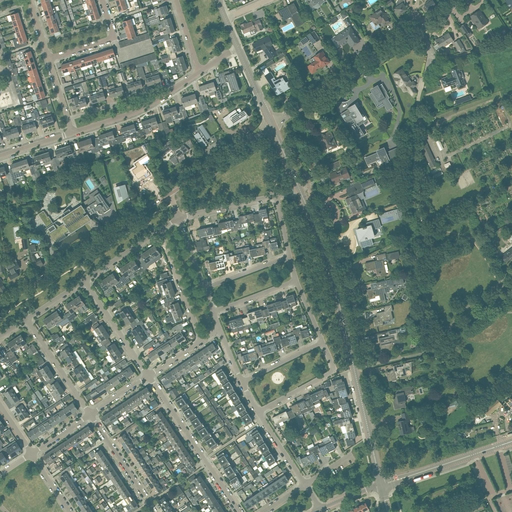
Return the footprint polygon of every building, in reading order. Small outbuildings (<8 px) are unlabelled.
[(405,6),(404,0),(397,0),(397,1),(397,2),(396,3),(396,4),(397,5),(397,6),(394,8),(396,11),(395,11),(398,15),(407,10),(405,6)] [(427,0),(426,1),(427,2),(424,4),(425,6),(424,6),(423,8),(425,11),(427,11),(428,10),(429,11),(436,6),(432,0),(427,0)] [(94,1),(92,1),(82,4),(84,10),(88,9),(96,6),(94,1)] [(51,8),(49,2),(41,5),(43,11),(51,8)] [(125,3),(118,6),(119,12),(127,9),(125,3)] [(293,21),(296,27),(304,24),(296,7),(294,3),(287,6),(288,7),(279,11),(281,16),(283,20),(292,15),(294,20),(293,21)] [(98,12),(96,6),(88,9),(90,15),(98,12)] [(156,15),(157,16),(162,15),(164,14),(168,12),(166,6),(164,6),(161,7),(160,8),(157,9),(155,9),(156,15)] [(55,7),(51,8),(43,11),(45,16),(53,14),(57,13),(55,7)] [(381,21),(384,25),(390,21),(384,13),(383,14),(380,10),(371,17),(373,21),(370,23),(375,30),(380,26),(378,23),(381,21)] [(488,21),(487,19),(486,19),(480,10),(471,16),(473,20),(473,21),(475,24),(476,24),(479,29),(488,23),(488,22),(488,21)] [(90,15),(90,16),(92,21),(99,18),(98,12),(90,15)] [(18,13),(10,15),(7,16),(8,22),(12,21),(19,18),(18,13)] [(55,19),(53,14),(45,16),(47,22),(55,19)] [(21,24),(19,18),(12,21),(13,27),(21,24)] [(58,18),(55,19),(47,22),(49,28),(60,24),(58,18)] [(161,25),(162,28),(166,27),(172,25),(170,18),(164,20),(160,21),(161,25)] [(132,25),(131,19),(123,22),(125,28),(132,25)] [(241,25),(242,26),(241,26),(244,34),(250,31),(251,35),(256,33),(256,32),(257,31),(257,32),(263,29),(261,24),(259,19),(252,22),(252,21),(246,24),(245,23),(241,25)] [(465,23),(462,25),(467,34),(471,32),(465,23)] [(23,30),(21,24),(13,27),(15,32),(23,30)] [(49,28),(51,34),(59,31),(58,28),(61,27),(60,24),(49,28)] [(134,31),(132,25),(125,28),(126,33),(134,31)] [(163,31),(164,35),(168,33),(174,31),(172,25),(166,27),(167,30),(163,31)] [(359,41),(357,37),(350,27),(334,38),(337,42),(339,41),(342,45),(348,41),(351,47),(359,41)] [(25,36),(23,30),(15,32),(17,38),(25,36)] [(136,37),(134,31),(126,33),(128,39),(129,39),(132,38),(135,37),(136,37)] [(313,44),(320,39),(318,37),(314,31),(307,35),(313,44)] [(437,44),(438,44),(441,48),(442,49),(444,49),(445,48),(445,47),(445,46),(453,41),(448,33),(440,39),(439,38),(435,41),(437,43),(437,44)] [(25,36),(17,38),(19,44),(27,41),(25,36)] [(176,44),(178,44),(176,37),(174,38),(172,39),(170,39),(166,41),(167,44),(168,47),(172,46),(176,44)] [(266,47),(269,52),(266,54),(270,59),(276,55),(270,46),(272,45),(269,37),(253,44),(256,52),(266,47)] [(306,37),(300,41),(303,45),(309,41),(306,37)] [(459,39),(453,43),(457,50),(459,50),(459,51),(464,50),(463,47),(459,39)] [(181,50),(178,44),(176,44),(172,46),(168,47),(169,50),(170,50),(171,53),(174,52),(175,52),(176,52),(181,50)] [(30,51),(25,53),(24,49),(17,52),(20,61),(30,58),(32,57),(30,51)] [(115,56),(113,49),(107,50),(110,58),(115,56)] [(110,58),(107,50),(101,52),(104,60),(110,58)] [(322,51),(310,60),(312,63),(307,66),(310,70),(311,72),(313,73),(315,71),(315,70),(315,69),(320,66),(321,68),(329,62),(327,58),(322,51)] [(104,60),(101,52),(95,54),(98,62),(104,60)] [(98,62),(95,54),(90,56),(92,64),(98,62)] [(92,64),(90,56),(84,58),(86,66),(92,64)] [(182,56),(176,58),(172,60),(174,66),(178,65),(185,63),(182,56)] [(32,57),(30,58),(20,61),(22,66),(26,65),(34,63),(32,57)] [(86,66),(84,58),(78,60),(81,68),(86,66)] [(152,60),(153,62),(155,62),(157,71),(151,73),(155,83),(161,81),(159,76),(162,75),(161,70),(159,64),(157,61),(157,59),(154,59),(152,60)] [(272,59),(265,64),(267,68),(271,66),(275,63),(272,59)] [(81,68),(78,60),(72,61),(75,69),(81,68)] [(76,71),(75,69),(72,61),(67,63),(69,71),(70,73),(76,71)] [(36,68),(34,63),(26,65),(28,71),(36,68)] [(61,65),(62,68),(58,69),(60,77),(64,76),(63,73),(69,71),(67,63),(61,65)] [(174,66),(171,67),(173,74),(181,71),(181,72),(183,71),(183,70),(187,69),(185,63),(178,65),(174,66)] [(448,78),(447,76),(441,79),(444,88),(451,85),(450,84),(455,82),(458,89),(465,86),(457,65),(450,67),(453,76),(448,78)] [(38,74),(36,68),(28,71),(30,77),(38,74)] [(393,74),(395,77),(395,78),(394,79),(398,84),(398,83),(400,86),(406,81),(408,84),(406,85),(408,89),(412,96),(412,95),(416,93),(413,87),(416,85),(413,81),(411,82),(407,76),(402,69),(393,74)] [(233,92),(240,90),(238,86),(238,83),(234,73),(228,75),(226,71),(218,74),(219,79),(221,83),(221,84),(224,83),(224,85),(228,84),(229,83),(232,92),(232,93),(233,92)] [(284,91),(290,87),(288,81),(285,82),(283,78),(283,77),(280,79),(276,81),(270,72),(265,76),(278,96),(281,93),(283,91),(284,92),(284,91)] [(108,76),(111,76),(110,73),(101,76),(104,87),(107,86),(105,79),(108,78),(108,76)] [(151,73),(145,75),(146,79),(148,86),(155,83),(151,73)] [(39,80),(38,74),(30,77),(32,82),(39,80)] [(492,92),(511,84),(511,76),(495,83),(495,84),(490,86),(492,92)] [(136,78),(137,82),(134,83),(136,89),(143,87),(141,81),(140,81),(139,77),(136,78)] [(129,81),(126,82),(127,85),(129,92),(136,89),(134,83),(132,79),(129,80),(129,81)] [(41,86),(39,80),(32,82),(33,88),(41,86)] [(82,92),(81,93),(80,95),(77,96),(78,101),(80,107),(87,105),(85,98),(84,96),(87,95),(83,82),(80,83),(82,92)] [(215,87),(213,82),(206,84),(209,92),(210,96),(215,94),(214,91),(216,90),(215,87)] [(117,84),(119,88),(115,89),(118,95),(124,93),(122,87),(121,83),(117,84)] [(209,92),(206,84),(199,87),(201,91),(202,95),(209,92)] [(114,85),(108,87),(109,91),(111,98),(118,95),(115,89),(114,85)] [(43,91),(41,86),(33,88),(34,91),(30,92),(31,95),(43,91)] [(386,92),(382,95),(378,88),(377,86),(372,90),(373,92),(369,94),(369,95),(370,95),(376,104),(382,100),(384,104),(384,105),(385,105),(387,110),(392,107),(393,107),(388,99),(389,98),(386,92)] [(99,90),(100,94),(97,95),(99,101),(106,99),(104,93),(103,93),(102,89),(99,90)] [(33,101),(45,97),(43,91),(31,95),(33,101)] [(93,93),(89,94),(90,97),(92,103),(99,101),(97,95),(94,96),(93,93)] [(191,104),(197,102),(196,98),(195,94),(188,96),(191,104)] [(191,104),(188,96),(181,98),(184,106),(191,104)] [(199,97),(202,105),(204,111),(205,110),(208,109),(206,104),(205,104),(204,101),(203,96),(199,97)] [(74,98),(71,99),(74,109),(80,107),(78,101),(75,102),(74,98)] [(169,109),(171,116),(173,120),(179,118),(180,121),(182,120),(182,122),(185,121),(182,112),(178,113),(176,107),(169,109)] [(350,114),(355,122),(351,125),(352,125),(353,127),(352,127),(356,134),(359,138),(364,135),(357,125),(362,122),(361,122),(363,121),(362,119),(362,118),(360,115),(363,113),(362,112),(363,111),(361,108),(360,109),(359,107),(354,110),(352,107),(348,110),(347,110),(343,112),(341,114),(343,113),(345,116),(343,117),(342,115),(342,116),(343,118),(350,114)] [(169,109),(163,111),(166,121),(162,123),(164,129),(168,127),(166,122),(169,121),(168,117),(171,116),(169,109)] [(228,115),(223,119),(229,128),(239,121),(239,122),(243,119),(244,120),(249,117),(245,112),(246,112),(245,112),(244,111),(241,113),(238,114),(237,112),(235,110),(230,113),(231,115),(229,117),(228,115)] [(44,115),(39,116),(37,111),(33,112),(38,125),(40,124),(42,128),(48,126),(44,115)] [(188,117),(187,115),(186,111),(182,112),(185,121),(195,117),(195,115),(188,117)] [(32,118),(28,119),(26,120),(30,132),(36,130),(35,126),(38,125),(33,112),(30,113),(32,118)] [(47,115),(46,114),(44,115),(48,126),(54,124),(51,116),(54,115),(53,113),(50,114),(47,115)] [(26,120),(21,121),(20,117),(16,118),(19,126),(22,125),(22,126),(24,134),(30,132),(26,120)] [(158,124),(156,117),(149,120),(152,130),(159,128),(160,130),(164,129),(162,123),(158,124)] [(149,120),(142,122),(145,128),(140,130),(142,136),(150,133),(151,131),(152,130),(149,120)] [(0,122),(0,121),(0,127),(3,137),(6,136),(7,139),(13,137),(10,130),(9,127),(4,128),(2,122),(2,123),(1,121),(0,122)] [(130,124),(127,125),(130,133),(131,137),(131,138),(137,136),(138,138),(139,138),(140,140),(143,139),(142,136),(140,130),(136,131),(134,124),(131,125),(131,124),(130,124)] [(198,129),(192,133),(203,148),(207,145),(206,143),(207,142),(208,142),(207,142),(208,143),(208,142),(207,140),(211,137),(202,124),(198,127),(198,128),(198,129)] [(123,128),(121,129),(123,135),(119,137),(121,143),(125,141),(124,139),(131,137),(130,133),(127,125),(123,126),(123,127),(123,128)] [(19,136),(16,128),(10,130),(13,137),(19,136)] [(115,138),(112,131),(106,134),(108,140),(111,139),(112,143),(115,142),(116,144),(121,143),(119,137),(115,138)] [(320,140),(323,149),(328,147),(329,150),(336,147),(330,132),(322,135),(318,137),(319,140),(320,140)] [(106,134),(99,136),(101,142),(97,144),(100,151),(100,153),(103,152),(101,149),(103,148),(102,146),(109,144),(108,140),(106,134)] [(93,145),(91,138),(84,141),(87,149),(91,148),(93,153),(100,151),(97,144),(93,145)] [(160,157),(172,149),(174,151),(175,155),(169,159),(175,164),(184,158),(183,154),(193,146),(191,142),(190,139),(178,147),(175,145),(175,143),(174,143),(173,138),(158,148),(160,157)] [(84,141),(78,143),(80,150),(76,151),(77,157),(78,159),(85,156),(83,151),(87,149),(84,141)] [(431,168),(436,165),(426,144),(421,147),(431,168)] [(72,152),(70,145),(63,148),(65,156),(69,155),(70,159),(77,157),(76,151),(72,152)] [(63,148),(55,150),(57,157),(54,158),(57,166),(60,165),(59,162),(67,160),(65,156),(63,148)] [(395,162),(398,161),(396,155),(398,154),(398,150),(398,153),(392,156),(390,151),(387,152),(385,153),(383,150),(382,149),(377,151),(378,152),(377,152),(377,153),(368,157),(369,158),(371,163),(380,159),(381,159),(383,164),(382,164),(383,166),(384,166),(384,167),(386,166),(386,167),(387,166),(386,166),(395,162)] [(51,159),(49,152),(41,155),(44,163),(45,165),(52,163),(55,172),(58,171),(57,166),(54,158),(51,159)] [(34,157),(34,159),(36,164),(33,165),(37,179),(41,178),(39,170),(38,169),(41,168),(40,164),(44,163),(41,155),(34,157)] [(140,160),(135,163),(137,167),(133,170),(135,174),(138,179),(144,174),(146,177),(150,175),(145,167),(152,162),(151,158),(149,155),(141,160),(140,160)] [(27,159),(19,162),(22,172),(23,175),(27,174),(26,170),(29,168),(33,180),(37,179),(33,165),(29,166),(27,159)] [(332,170),(341,166),(338,160),(329,164),(332,170)] [(11,164),(12,166),(14,171),(10,172),(12,179),(12,180),(14,184),(16,183),(16,182),(15,179),(17,179),(16,178),(24,176),(23,175),(22,172),(19,162),(11,164)] [(332,181),(335,180),(338,179),(340,181),(350,177),(346,167),(330,174),(332,181)] [(441,168),(432,170),(434,177),(443,175),(441,168)] [(351,206),(350,207),(353,214),(366,209),(362,201),(360,201),(359,198),(360,198),(358,194),(364,192),(363,189),(375,185),(371,177),(348,187),(349,189),(346,190),(349,198),(345,199),(348,205),(350,204),(351,206)] [(115,188),(119,202),(123,199),(123,197),(125,197),(127,196),(126,192),(131,191),(129,184),(125,186),(125,185),(115,188)] [(108,206),(109,205),(109,204),(109,203),(108,203),(108,202),(108,201),(107,201),(107,200),(106,200),(106,199),(105,199),(105,198),(104,198),(104,197),(103,198),(99,193),(94,197),(95,199),(96,201),(90,205),(86,208),(91,215),(99,210),(101,208),(104,212),(109,208),(108,206)] [(92,220),(81,203),(71,211),(69,208),(63,212),(64,215),(60,217),(63,222),(59,226),(58,225),(56,223),(54,222),(52,223),(52,222),(48,216),(47,216),(43,211),(38,214),(47,227),(44,229),(55,244),(92,220)] [(258,210),(259,213),(259,214),(256,214),(259,225),(262,224),(262,222),(264,221),(263,217),(268,216),(266,208),(258,210)] [(253,215),(253,213),(246,215),(247,222),(254,221),(254,222),(258,222),(258,225),(259,225),(256,214),(253,215)] [(238,217),(239,220),(236,221),(238,230),(242,229),(241,228),(244,227),(243,223),(247,222),(246,215),(238,217)] [(233,221),(233,220),(225,222),(227,229),(231,228),(232,231),(238,230),(236,221),(233,221)] [(218,223),(219,226),(219,227),(216,227),(218,235),(221,234),(225,233),(224,230),(227,229),(225,222),(218,223)] [(213,228),(213,226),(205,228),(207,236),(208,239),(218,237),(218,235),(216,227),(213,228)] [(376,235),(374,227),(373,227),(367,229),(367,227),(357,230),(358,232),(357,232),(361,246),(361,247),(369,244),(367,238),(376,235)] [(207,236),(205,228),(198,230),(201,241),(204,240),(203,237),(207,236)] [(262,242),(263,243),(259,244),(260,247),(256,248),(258,256),(266,254),(264,248),(267,248),(266,241),(265,241),(264,237),(262,238),(262,241),(262,242)] [(269,237),(265,238),(266,241),(267,248),(270,247),(271,251),(278,249),(277,241),(276,238),(269,239),(269,237)] [(34,253),(36,252),(35,244),(29,245),(31,258),(32,263),(33,263),(36,269),(43,265),(41,260),(40,259),(38,260),(34,253)] [(155,246),(151,248),(152,249),(148,251),(153,258),(156,257),(162,265),(163,263),(160,254),(155,246)] [(246,247),(242,248),(243,254),(240,254),(236,255),(238,262),(245,261),(244,255),(247,254),(246,247)] [(256,248),(250,250),(249,247),(246,247),(247,254),(250,254),(251,257),(258,256),(256,248)] [(511,258),(511,247),(501,256),(503,258),(506,262),(511,258),(511,259),(511,258)] [(144,253),(141,255),(145,261),(142,263),(146,269),(150,266),(148,262),(153,258),(148,251),(145,253),(144,253)] [(388,260),(400,258),(399,251),(390,253),(386,254),(388,260)] [(232,253),(229,253),(225,254),(227,261),(230,260),(231,264),(238,262),(236,255),(233,256),(232,253)] [(377,262),(377,261),(369,263),(369,262),(365,263),(367,271),(369,270),(372,270),(372,268),(375,267),(376,269),(377,274),(380,273),(381,276),(386,275),(383,261),(387,260),(385,253),(384,254),(379,255),(380,261),(377,262)] [(222,255),(223,260),(216,261),(218,269),(225,267),(224,262),(227,261),(225,254),(222,255)] [(131,263),(127,265),(132,272),(133,272),(139,268),(142,272),(146,269),(142,263),(138,266),(134,260),(130,262),(131,263)] [(205,261),(206,268),(209,267),(210,271),(218,269),(216,261),(210,263),(209,260),(205,261)] [(20,268),(17,261),(7,267),(10,273),(8,274),(11,280),(19,276),(16,270),(20,268)] [(124,267),(120,269),(124,275),(121,277),(125,284),(130,281),(128,278),(129,277),(130,278),(134,275),(133,272),(132,272),(127,265),(124,267)] [(110,276),(110,277),(106,279),(112,286),(117,283),(120,288),(125,284),(121,277),(117,280),(113,274),(110,276)] [(381,302),(385,301),(384,293),(389,291),(388,287),(393,286),(393,285),(395,284),(395,283),(401,282),(402,283),(404,283),(403,279),(405,279),(405,276),(402,276),(381,281),(376,283),(377,288),(372,289),(367,290),(369,298),(370,303),(380,300),(381,302)] [(105,295),(107,298),(109,296),(109,297),(111,296),(109,293),(114,290),(112,286),(106,279),(103,281),(100,283),(105,291),(104,292),(104,294),(105,295)] [(167,279),(160,281),(163,288),(164,288),(165,291),(173,288),(170,282),(168,282),(167,279)] [(173,288),(165,291),(167,294),(166,295),(168,301),(174,299),(173,296),(175,295),(173,288)] [(286,297),(287,300),(283,301),(286,308),(292,307),(296,305),(293,294),(286,297)] [(79,296),(76,298),(76,299),(73,302),(78,309),(81,314),(85,311),(88,309),(88,308),(87,307),(87,308),(79,296)] [(167,306),(168,309),(171,309),(172,308),(173,311),(180,309),(178,302),(176,303),(174,299),(168,301),(164,303),(165,307),(167,306)] [(120,300),(118,301),(114,304),(117,308),(123,304),(120,300)] [(281,301),(273,303),(274,306),(276,310),(276,311),(282,309),(286,308),(283,301),(281,302),(281,301)] [(69,303),(66,305),(70,311),(65,314),(70,321),(76,317),(73,312),(78,309),(73,302),(69,304),(69,303)] [(267,309),(264,310),(267,316),(270,315),(276,313),(276,311),(276,310),(274,306),(273,303),(266,305),(267,308),(267,309)] [(394,311),(399,309),(398,304),(380,308),(381,315),(374,317),(376,326),(377,326),(378,328),(380,327),(381,329),(388,328),(386,319),(389,318),(388,313),(395,312),(394,311)] [(124,306),(119,308),(122,312),(120,313),(124,319),(127,317),(130,314),(128,311),(129,311),(125,305),(124,306)] [(173,311),(174,315),(173,315),(176,322),(182,320),(180,316),(183,315),(180,309),(173,311)] [(267,316),(264,310),(262,310),(261,309),(254,311),(255,314),(256,318),(256,319),(257,321),(264,319),(263,317),(266,316),(267,316)] [(54,314),(51,316),(56,324),(55,324),(57,327),(60,325),(62,327),(68,323),(70,326),(72,324),(70,321),(65,314),(61,317),(57,311),(53,313),(54,314)] [(248,316),(248,317),(244,318),(247,325),(247,327),(251,326),(250,323),(257,321),(256,319),(256,318),(255,314),(254,311),(247,313),(248,316)] [(87,322),(96,316),(94,313),(85,319),(87,322)] [(127,317),(124,319),(128,325),(129,323),(132,327),(140,321),(137,323),(133,317),(132,317),(130,314),(127,317)] [(51,316),(47,319),(47,318),(43,320),(49,328),(55,324),(56,324),(51,316)] [(87,322),(89,326),(98,320),(96,316),(87,322)] [(247,325),(244,318),(242,318),(242,317),(234,319),(235,323),(236,326),(238,331),(244,330),(243,328),(247,327),(247,325)] [(228,325),(231,333),(234,332),(234,333),(238,331),(236,326),(235,323),(234,319),(227,321),(228,325)] [(140,321),(132,327),(134,330),(132,331),(136,337),(143,332),(141,330),(142,329),(140,326),(144,324),(141,320),(140,321)] [(98,323),(92,326),(98,336),(99,335),(106,331),(102,325),(100,326),(98,323)] [(177,325),(169,330),(171,332),(178,328),(183,326),(182,323),(177,325)] [(309,334),(306,326),(302,327),(296,329),(298,336),(301,335),(302,339),(310,336),(309,334)] [(298,336),(296,329),(293,330),(293,332),(290,333),(291,336),(287,337),(289,341),(289,342),(290,344),(297,342),(297,340),(295,337),(298,336)] [(392,341),(395,341),(395,340),(399,339),(397,329),(388,331),(389,336),(378,338),(379,343),(381,343),(381,345),(380,345),(380,346),(381,346),(382,352),(392,350),(393,350),(395,349),(394,345),(393,345),(392,341)] [(136,337),(140,343),(142,341),(144,345),(149,341),(147,338),(149,337),(149,336),(146,330),(143,332),(136,337)] [(181,330),(178,331),(173,335),(179,343),(185,338),(182,333),(182,332),(181,330)] [(99,335),(101,338),(100,339),(104,345),(110,341),(108,338),(110,337),(106,331),(99,335)] [(279,337),(276,338),(279,344),(282,343),(283,347),(290,344),(289,342),(289,341),(287,337),(287,334),(279,337)] [(21,335),(18,337),(18,338),(14,340),(19,348),(23,345),(26,350),(29,348),(33,354),(37,351),(33,344),(28,347),(26,343),(21,335)] [(179,343),(173,335),(175,337),(168,342),(172,347),(179,343)] [(279,344),(276,338),(274,338),(273,339),(274,341),(267,343),(268,347),(270,351),(270,353),(278,350),(277,348),(276,345),(279,344)] [(11,342),(7,344),(11,350),(7,353),(14,362),(18,359),(13,352),(19,348),(14,340),(11,342)] [(102,351),(107,348),(109,351),(111,354),(118,349),(114,343),(112,345),(110,341),(104,345),(100,348),(102,351)] [(162,346),(160,344),(165,352),(172,347),(168,342),(162,346)] [(67,343),(61,347),(63,350),(61,352),(65,358),(72,353),(70,350),(71,350),(70,348),(67,343)] [(215,346),(213,343),(208,347),(212,354),(215,352),(217,354),(222,351),(220,348),(218,344),(215,346)] [(259,352),(257,346),(256,343),(253,344),(253,347),(255,352),(249,354),(250,359),(251,361),(258,359),(257,357),(256,353),(259,352)] [(257,346),(259,352),(262,351),(263,355),(270,353),(270,351),(268,347),(267,343),(260,345),(257,346)] [(85,344),(82,346),(88,355),(88,356),(92,353),(85,344)] [(160,344),(154,348),(153,349),(159,356),(165,352),(160,344)] [(212,354),(208,347),(202,350),(207,357),(208,358),(211,356),(211,355),(212,354)] [(109,355),(113,360),(114,360),(116,363),(122,359),(120,356),(122,355),(118,349),(111,354),(109,355)] [(149,351),(151,353),(148,355),(152,361),(159,356),(153,349),(149,351)] [(207,357),(202,350),(197,354),(202,361),(207,357)] [(237,352),(239,361),(242,360),(243,363),(251,361),(250,359),(249,354),(248,354),(247,351),(241,353),(240,351),(237,352)] [(0,360),(3,358),(6,362),(7,364),(8,363),(13,371),(17,368),(14,362),(7,353),(2,356),(0,352),(0,360)] [(65,358),(69,363),(71,362),(73,365),(79,362),(75,355),(74,356),(72,353),(65,358)] [(202,361),(197,354),(192,357),(197,364),(198,365),(200,364),(201,365),(204,364),(202,361)] [(197,364),(192,357),(187,361),(192,368),(192,369),(195,367),(196,369),(198,367),(197,365),(197,364)] [(192,368),(187,361),(182,364),(186,371),(189,370),(191,372),(193,371),(191,368),(192,368)] [(79,362),(73,365),(75,369),(74,370),(78,376),(87,370),(85,366),(83,368),(79,362)] [(405,363),(395,365),(396,369),(390,370),(391,371),(386,372),(388,381),(393,380),(393,379),(396,379),(396,378),(398,378),(406,376),(412,375),(411,362),(405,363)] [(186,371),(182,364),(176,368),(181,375),(184,373),(186,375),(188,374),(186,372),(186,371)] [(33,374),(36,372),(40,378),(39,378),(50,371),(47,365),(39,371),(37,368),(32,371),(33,374)] [(132,371),(130,367),(123,371),(126,375),(127,377),(134,373),(132,371)] [(181,375),(176,368),(171,371),(176,379),(177,381),(183,378),(181,375)] [(218,378),(225,373),(221,368),(215,373),(218,377),(218,378)] [(81,382),(83,381),(83,380),(85,384),(91,380),(87,374),(89,373),(87,370),(78,376),(81,382)] [(53,377),(54,376),(50,371),(39,378),(41,381),(42,380),(46,385),(54,379),(53,377)] [(126,375),(123,371),(116,376),(119,380),(120,382),(127,377),(126,375)] [(176,379),(171,371),(166,375),(171,382),(174,380),(176,379)] [(227,377),(225,373),(218,378),(221,381),(220,382),(221,383),(227,379),(226,377),(227,377)] [(166,375),(160,378),(166,386),(171,382),(166,375)] [(112,384),(114,386),(120,382),(119,380),(116,376),(114,378),(110,380),(112,384)] [(56,382),(54,379),(46,385),(51,393),(59,388),(61,387),(57,381),(56,382)] [(109,381),(108,379),(102,383),(103,385),(107,391),(114,386),(112,384),(110,380),(109,381)] [(225,389),(231,384),(227,379),(221,383),(223,387),(225,389)] [(334,385),(336,392),(343,389),(346,389),(344,381),(342,382),(342,379),(331,382),(333,385),(334,385)] [(10,386),(12,389),(5,393),(8,398),(15,394),(17,393),(13,387),(18,384),(16,382),(14,383),(11,385),(10,386)] [(233,387),(231,384),(225,389),(227,392),(226,392),(227,394),(234,390),(233,388),(233,387)] [(96,389),(99,393),(100,395),(107,391),(103,385),(96,389)] [(391,395),(395,409),(400,408),(406,407),(405,402),(406,402),(405,395),(409,394),(409,392),(413,390),(413,387),(413,385),(407,386),(404,387),(400,388),(401,392),(396,394),(391,395)] [(61,387),(59,388),(51,393),(56,401),(62,398),(60,395),(64,392),(61,387)] [(151,393),(147,387),(142,391),(146,397),(148,400),(151,398),(148,395),(151,393)] [(99,393),(96,389),(90,394),(93,400),(100,395),(99,393)] [(323,390),(322,389),(315,392),(320,402),(319,399),(325,396),(326,398),(327,400),(330,398),(328,394),(326,389),(323,390)] [(346,389),(343,389),(336,392),(337,398),(338,402),(346,400),(345,397),(348,396),(346,389)] [(229,397),(231,399),(237,395),(234,390),(227,394),(229,397)] [(146,397),(142,391),(137,394),(141,400),(146,397)] [(309,396),(310,398),(310,399),(307,400),(311,407),(312,410),(315,408),(314,405),(320,402),(315,392),(309,396)] [(174,400),(178,405),(185,400),(188,398),(185,393),(174,400)] [(15,394),(8,398),(12,404),(13,403),(15,405),(20,402),(18,400),(19,399),(15,394)] [(141,400),(137,394),(132,397),(138,407),(138,406),(136,403),(141,400)] [(232,403),(233,405),(240,400),(239,398),(240,398),(237,395),(231,399),(233,402),(232,403)] [(138,407),(132,397),(127,401),(133,410),(138,407)] [(501,404),(498,400),(497,399),(483,410),(487,416),(501,404)] [(20,402),(15,405),(17,408),(15,409),(19,414),(24,411),(28,408),(26,404),(23,400),(20,402)] [(159,405),(155,400),(150,403),(153,408),(159,405)] [(181,408),(182,410),(189,405),(188,403),(187,403),(185,400),(178,405),(180,408),(181,408)] [(240,400),(233,405),(237,410),(244,405),(240,400)] [(305,401),(304,400),(297,403),(302,413),(301,410),(307,407),(307,408),(311,407),(307,400),(305,401)] [(334,406),(341,407),(342,411),(341,412),(345,411),(350,409),(348,402),(346,402),(346,400),(338,402),(333,404),(334,406)] [(133,410),(127,401),(122,404),(126,410),(128,413),(133,410)] [(72,411),(68,406),(66,403),(64,405),(61,407),(63,409),(67,415),(68,417),(73,413),(72,411)] [(73,403),(69,405),(68,406),(72,411),(73,413),(78,410),(77,408),(73,403)] [(297,403),(291,406),(292,410),(289,411),(291,414),(292,418),(296,416),(302,413),(297,403)] [(126,410),(122,404),(117,407),(122,415),(123,416),(125,415),(123,412),(126,410)] [(189,405),(182,410),(185,415),(193,410),(189,405)] [(238,414),(240,415),(246,411),(245,409),(246,409),(244,405),(237,410),(239,413),(238,414)] [(122,415),(117,407),(112,411),(117,419),(122,415)] [(32,413),(28,408),(24,411),(19,414),(22,420),(32,413)] [(67,415),(63,409),(58,413),(62,418),(63,420),(68,417),(67,415)] [(342,420),(338,421),(339,423),(350,420),(349,417),(352,416),(350,409),(345,411),(341,412),(343,419),(341,419),(342,420)] [(189,419),(197,415),(195,413),(193,410),(185,415),(188,418),(189,419)] [(118,420),(117,419),(112,411),(107,414),(111,420),(113,423),(118,420)] [(145,416),(149,422),(152,420),(154,423),(157,420),(164,416),(160,411),(153,416),(151,412),(145,416)] [(242,419),(243,421),(250,416),(246,411),(240,415),(242,419)] [(287,412),(286,411),(279,414),(282,421),(289,418),(289,419),(292,418),(291,414),(289,411),(287,412)] [(399,427),(401,434),(415,431),(414,426),(409,427),(407,421),(410,421),(408,412),(401,414),(403,420),(397,422),(398,425),(399,425),(399,427)] [(62,418),(58,413),(53,416),(57,421),(58,423),(63,420),(62,418)] [(53,427),(58,423),(57,421),(53,416),(52,414),(49,416),(47,418),(48,419),(52,425),(53,427)] [(107,414),(102,418),(106,424),(111,420),(107,414)] [(279,414),(272,417),(277,428),(280,426),(279,423),(282,421),(279,414)] [(200,420),(197,415),(189,419),(193,425),(200,420)] [(164,416),(157,420),(159,423),(153,427),(155,429),(158,427),(161,425),(167,421),(164,416)] [(250,416),(243,421),(245,423),(245,424),(246,426),(253,422),(251,420),(252,419),(250,416)] [(48,419),(47,418),(47,417),(44,419),(45,421),(43,423),(46,428),(48,430),(53,427),(52,425),(48,419)] [(43,433),(48,430),(46,428),(43,423),(41,420),(39,421),(38,422),(39,423),(37,424),(38,426),(42,431),(43,433)] [(200,420),(193,425),(195,428),(196,427),(197,429),(204,425),(203,423),(202,423),(200,420)] [(340,427),(343,426),(345,426),(346,432),(351,431),(354,430),(352,423),(350,423),(350,420),(339,423),(340,427)] [(161,425),(158,427),(155,429),(156,431),(158,430),(160,433),(164,430),(170,426),(167,421),(161,425)] [(130,427),(125,429),(127,432),(118,438),(122,443),(128,439),(128,438),(130,437),(128,432),(135,428),(138,432),(141,430),(136,422),(130,427)] [(31,427),(33,429),(36,435),(38,437),(43,433),(42,431),(38,426),(37,424),(36,423),(31,427)] [(199,433),(200,434),(207,430),(204,425),(197,429),(199,433)] [(93,432),(89,426),(83,430),(87,436),(93,432)] [(173,431),(170,426),(164,430),(167,435),(173,431)] [(309,427),(300,432),(302,435),(307,433),(311,430),(309,427)] [(33,429),(32,430),(28,433),(32,440),(38,437),(36,435),(33,429)] [(87,436),(83,430),(78,433),(82,439),(87,436)] [(207,430),(200,434),(202,438),(203,437),(204,439),(211,435),(210,433),(209,433),(207,430)] [(254,439),(261,435),(257,430),(251,434),(253,438),(254,439)] [(354,430),(351,431),(346,432),(348,439),(345,440),(347,443),(354,441),(353,438),(356,437),(354,430)] [(173,431),(167,435),(164,436),(161,439),(163,441),(166,439),(167,441),(167,440),(168,441),(170,439),(170,440),(177,435),(173,431)] [(208,444),(218,438),(220,436),(218,432),(212,436),(211,435),(204,439),(208,444)] [(82,439),(78,433),(73,436),(77,442),(82,439)] [(289,435),(285,438),(288,443),(292,440),(294,440),(293,439),(292,437),(290,434),(289,435)] [(166,442),(168,445),(169,444),(171,446),(178,441),(180,440),(177,435),(170,440),(170,439),(168,441),(166,442)] [(263,438),(261,435),(254,439),(251,441),(254,446),(257,445),(263,440),(262,438),(263,438)] [(77,442),(73,436),(68,440),(72,446),(77,442)] [(336,442),(333,436),(329,437),(331,442),(325,445),(328,452),(335,449),(333,443),(336,442)] [(221,443),(218,438),(208,444),(210,448),(210,447),(212,449),(221,443)] [(131,444),(128,439),(122,443),(125,448),(131,444)] [(72,446),(68,440),(63,443),(67,449),(72,446)] [(134,442),(131,444),(125,448),(128,453),(135,449),(137,447),(135,444),(139,442),(137,440),(134,442)] [(183,445),(180,440),(178,441),(171,446),(172,448),(169,450),(171,453),(177,449),(183,445)] [(259,448),(260,450),(267,446),(263,440),(257,445),(259,448)] [(10,444),(16,454),(21,451),(15,441),(10,444)] [(67,449),(63,443),(59,446),(62,452),(67,449)] [(4,451),(6,454),(8,452),(11,457),(16,454),(10,444),(2,449),(4,451)] [(186,450),(183,445),(177,449),(180,454),(186,450)] [(325,445),(319,448),(318,445),(314,447),(317,453),(320,452),(322,455),(328,452),(325,445)] [(62,452),(59,446),(53,450),(57,455),(62,452)] [(267,446),(260,450),(262,453),(262,454),(263,456),(270,451),(268,449),(269,449),(267,446)] [(308,450),(308,449),(305,451),(307,456),(310,463),(317,460),(315,454),(317,453),(314,447),(311,448),(308,450)] [(96,448),(89,453),(93,458),(96,456),(98,459),(104,455),(100,449),(98,451),(96,448)] [(138,454),(135,449),(128,453),(132,458),(138,454)] [(57,455),(53,450),(48,453),(52,459),(54,461),(59,458),(57,455)] [(141,452),(138,454),(132,458),(135,463),(141,459),(147,455),(144,450),(141,452)] [(186,450),(180,454),(177,455),(174,458),(170,460),(171,463),(179,458),(180,460),(189,454),(186,450)] [(273,456),(270,451),(263,456),(265,459),(266,461),(273,456)] [(220,462),(226,458),(225,455),(225,454),(223,452),(217,457),(218,459),(217,459),(220,462)] [(48,453),(43,456),(47,462),(52,459),(48,453)] [(189,454),(180,460),(182,463),(177,467),(178,469),(180,467),(193,459),(189,454)] [(104,455),(98,459),(95,461),(97,464),(100,462),(101,464),(107,460),(104,455)] [(149,458),(147,455),(141,459),(135,463),(139,468),(145,464),(147,462),(151,460),(150,458),(149,458)] [(273,456),(266,461),(263,463),(267,468),(276,462),(275,460),(275,459),(273,456)] [(296,458),(299,464),(302,463),(304,466),(310,463),(307,456),(301,459),(299,456),(296,458)] [(220,462),(223,467),(230,463),(228,460),(226,458),(220,462)] [(193,466),(196,464),(193,459),(180,467),(182,470),(185,468),(189,474),(195,470),(193,466)] [(101,464),(99,465),(101,467),(103,466),(105,469),(111,465),(107,460),(101,464)] [(147,462),(145,464),(139,468),(140,470),(139,471),(140,473),(141,473),(142,473),(151,467),(149,464),(152,462),(151,460),(147,462)] [(230,463),(223,467),(224,469),(224,470),(226,473),(233,469),(231,466),(231,465),(230,463)] [(111,465),(105,469),(101,471),(104,476),(108,474),(114,470),(111,465)] [(70,466),(61,472),(63,475),(60,477),(64,482),(70,478),(73,476),(69,471),(72,469),(70,466)] [(158,467),(153,470),(151,467),(142,473),(145,478),(152,474),(151,474),(154,472),(158,470),(157,470),(159,469),(158,467)] [(226,473),(229,478),(236,473),(234,470),(233,469),(226,473)] [(282,471),(283,472),(278,475),(284,484),(289,481),(286,476),(289,475),(285,469),(282,471)] [(117,475),(114,470),(108,474),(111,479),(117,475)] [(252,470),(250,472),(254,479),(255,478),(259,475),(258,474),(255,470),(253,471),(252,470)] [(236,473),(229,478),(230,480),(232,484),(234,483),(240,479),(242,477),(239,471),(236,473)] [(155,479),(152,474),(145,478),(149,483),(155,479)] [(121,480),(117,475),(111,479),(115,484),(121,480)] [(190,478),(188,479),(190,482),(194,480),(197,485),(203,481),(200,476),(196,478),(194,475),(190,478)] [(284,484),(278,475),(273,479),(275,482),(278,488),(284,484)] [(158,477),(155,479),(149,483),(152,488),(164,480),(163,478),(160,480),(158,477)] [(245,482),(242,477),(240,479),(234,483),(232,484),(232,485),(233,487),(234,487),(236,489),(245,482)] [(73,483),(70,478),(64,482),(67,487),(73,483)] [(121,480),(115,484),(112,486),(115,491),(118,489),(124,485),(121,480)] [(163,484),(166,482),(164,480),(152,488),(155,493),(159,491),(161,493),(167,489),(165,486),(164,487),(163,484)] [(206,485),(203,481),(197,485),(194,486),(191,488),(193,491),(195,489),(197,491),(200,489),(206,485)] [(278,488),(275,482),(270,485),(273,491),(278,488)] [(76,488),(73,483),(67,487),(70,492),(76,488)] [(127,490),(124,485),(118,489),(121,494),(127,490)] [(206,485),(200,489),(202,492),(193,498),(192,495),(189,497),(192,502),(197,498),(198,498),(201,496),(203,494),(210,490),(206,485)] [(273,491),(270,485),(264,489),(268,494),(273,491)] [(183,492),(178,486),(173,489),(173,492),(176,496),(183,492)] [(80,493),(76,488),(70,492),(74,497),(80,493)] [(268,494),(264,489),(259,492),(263,498),(268,494)] [(83,490),(80,493),(74,497),(77,502),(83,498),(86,495),(83,490)] [(131,495),(127,490),(121,494),(125,499),(131,495)] [(201,496),(202,498),(203,499),(206,498),(207,499),(213,495),(210,490),(203,494),(201,496)] [(263,498),(259,492),(254,496),(258,501),(263,498)] [(131,495),(125,499),(128,503),(125,506),(134,500),(131,495)] [(213,495),(207,499),(208,502),(202,505),(204,508),(207,505),(210,504),(216,500),(213,495)] [(258,501),(254,496),(249,499),(252,505),(258,501)] [(167,502),(164,497),(158,501),(161,506),(167,502)] [(88,499),(85,500),(83,498),(77,502),(80,507),(86,503),(89,501),(88,499)] [(249,499),(248,500),(243,503),(247,508),(252,505),(249,499)] [(136,506),(137,505),(134,500),(125,506),(125,507),(128,511),(131,509),(134,511),(138,509),(136,506)] [(170,500),(167,502),(161,506),(165,511),(171,507),(173,506),(177,503),(175,501),(172,503),(170,500)] [(216,500),(210,504),(213,508),(210,510),(219,504),(218,502),(219,501),(218,500),(216,500)] [(173,506),(171,507),(165,511),(164,511),(173,511),(172,510),(180,505),(178,502),(177,503),(173,506)] [(90,508),(86,503),(80,507),(84,511),(90,508)] [(369,509),(366,503),(360,505),(363,511),(369,509)]
